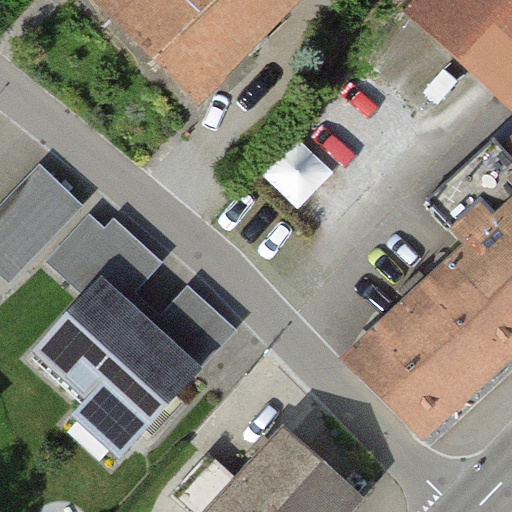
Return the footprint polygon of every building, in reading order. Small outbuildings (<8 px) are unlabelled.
[(94,0),(194,100),(294,0),(94,0)] [(511,82),(511,0),(451,0),(433,20),(508,88),(511,82)] [(511,147),(506,153),(495,142),(428,203),(474,254),(436,288),(422,272),(400,292),(414,309),(353,365),(420,438),(511,353),(511,147)] [(49,180),(0,230),(0,271),(11,282),(80,210),(49,180)] [(91,217),(59,252),(197,377),(238,332),(189,287),(162,316),(137,294),(165,264),(115,219),(105,230),(91,217)] [(197,377),(59,252),(48,263),(89,300),(40,353),(138,442),(197,377)] [(340,511),(365,485),(289,415),(199,511),(340,511)]
